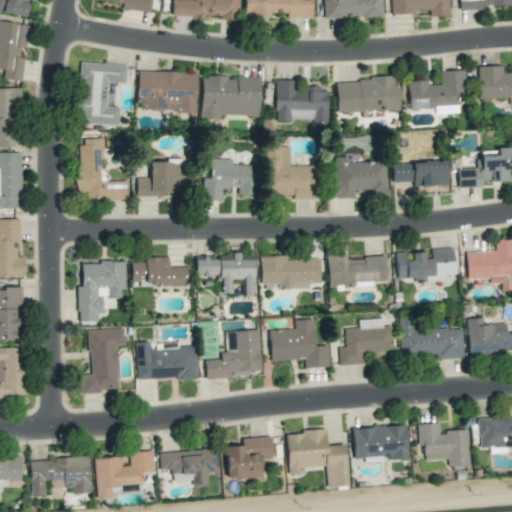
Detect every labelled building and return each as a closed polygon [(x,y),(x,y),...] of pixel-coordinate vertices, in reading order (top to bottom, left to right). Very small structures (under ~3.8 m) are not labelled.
[(25,0),(0,0),(0,12),(24,16),(25,0)] [(150,0),(101,0),(101,1),(121,3),(120,10),(149,13),(150,0)] [(170,0),(170,16),(204,18),(236,20),(237,0),(192,0),(193,1),(183,0),(170,0)] [(243,0),(243,18),(266,19),(266,13),(284,13),(284,18),(310,18),(309,0),(243,0)] [(320,0),(321,18),(381,16),(380,0),(320,0)] [(448,16),(447,0),(388,0),(389,13),(427,13),(427,17),(448,16)] [(511,7),(511,0),(457,0),(458,8),(511,7)] [(20,81),(23,58),(18,57),(20,47),(25,48),(28,25),(0,21),(0,69),(3,70),(1,79),(20,81)] [(125,65),(79,63),(75,123),(117,125),(118,107),(105,107),(106,83),(124,83),(125,65)] [(511,72),(501,73),(501,66),(476,66),(477,99),(507,98),(508,105),(511,104),(511,72)] [(407,109),(434,108),(434,113),(456,113),(456,92),(463,92),(462,70),(438,71),(438,85),(427,85),(427,81),(406,81),(407,109)] [(196,73),(136,71),(135,109),(194,112),(196,73)] [(258,78),(199,76),(198,116),(257,118),(258,78)] [(334,80),(335,115),(382,114),(382,111),(398,110),(397,78),(334,80)] [(326,121),(326,88),(293,88),(293,80),(274,80),(273,120),(326,121)] [(17,88),(0,88),(0,147),(18,148),(17,88)] [(126,181),(100,181),(100,139),(76,138),(76,194),(85,194),(85,199),(125,199),(126,181)] [(316,198),(316,166),(287,165),(288,146),(266,146),(265,197),(316,198)] [(456,188),(481,187),(481,182),(511,181),(510,149),(479,150),(480,160),(474,160),(474,168),(456,169),(456,188)] [(19,152),(0,152),(0,208),(20,208),(19,152)] [(230,165),(230,159),(209,158),(208,178),(201,178),(201,200),(220,201),(220,187),(236,188),(236,195),(252,196),(253,165),(230,165)] [(353,198),(353,191),(385,192),(385,162),(346,162),(346,158),(331,158),(331,198),(353,198)] [(391,182),(411,182),(411,186),(447,185),(446,161),(390,163),(391,182)] [(134,195),(183,195),(182,163),(148,163),(148,178),(134,178),(134,195)] [(18,219),(0,218),(0,277),(23,277),(23,257),(15,257),(15,245),(18,245),(18,219)] [(511,290),(511,242),(511,239),(493,240),(493,251),(464,252),(465,279),(488,278),(488,283),(499,283),(500,291),(511,290)] [(395,281),(444,278),(443,275),(453,274),(451,248),(429,250),(430,259),(423,259),(423,252),(410,253),(411,261),(404,261),(403,252),(393,253),(395,281)] [(385,280),(384,257),(344,259),(344,254),(325,255),(326,287),(371,286),(371,281),(385,280)] [(193,255),(194,276),(217,276),(217,293),(230,293),(230,280),(240,279),(240,297),(252,296),(252,256),(240,256),(240,255),(193,255)] [(318,259),(284,259),(284,256),(258,256),(259,287),(273,287),(273,289),(306,288),(306,283),(318,283),(318,259)] [(186,284),(186,267),(167,267),(166,257),(143,257),(143,262),(129,262),(129,285),(186,284)] [(80,262),(79,287),(76,287),(76,321),(96,322),(96,314),(100,314),(100,297),(122,297),(123,262),(80,262)] [(18,287),(2,287),(2,291),(0,290),(0,340),(17,341),(18,287)] [(397,317),(398,354),(434,353),(434,359),(462,358),(461,328),(412,329),(412,316),(397,317)] [(466,353),(511,351),(511,333),(505,333),(505,324),(482,324),(482,318),(465,319),(466,353)] [(327,367),(326,345),(312,346),(311,319),(292,320),(292,328),(267,329),(268,361),(302,359),(303,368),(327,367)] [(390,325),(381,326),(380,319),(356,320),(357,328),(342,328),(343,347),(336,347),(337,365),(361,364),(360,351),(390,350),(390,325)] [(86,330),(88,375),(78,375),(79,392),(117,390),(115,345),(122,344),(122,328),(86,330)] [(203,379),(234,378),(234,372),(259,371),(257,330),(222,332),(223,359),(202,360),(203,379)] [(135,380),(195,378),(193,346),(176,346),(176,342),(150,344),(150,341),(133,342),(135,380)] [(0,396),(22,396),(21,347),(0,347),(0,396)] [(511,416),(476,418),(477,450),(511,447),(511,416)] [(415,424),(416,446),(422,446),(423,461),(446,459),(446,467),(468,465),(466,430),(438,431),(437,423),(415,424)] [(350,428),(352,458),(387,457),(387,460),(406,459),(405,425),(350,428)] [(284,433),(286,475),(303,473),(303,467),(323,466),(324,488),(347,486),(345,444),(325,446),(324,430),(284,433)] [(260,477),(260,459),(271,458),(270,437),(240,438),(240,446),(223,446),(225,479),(260,477)] [(157,453),(158,471),(170,470),(170,482),(191,480),(191,487),(207,486),(206,474),(217,473),(215,445),(201,446),(201,450),(157,453)] [(92,458),(94,498),(110,497),(109,486),(141,485),(140,473),(152,472),(151,451),(127,452),(128,466),(120,466),(119,457),(92,458)] [(28,460),(30,497),(46,496),(46,488),(70,487),(71,494),(90,492),(88,457),(28,460)] [(20,458),(0,458),(0,480),(20,480),(20,458)]
